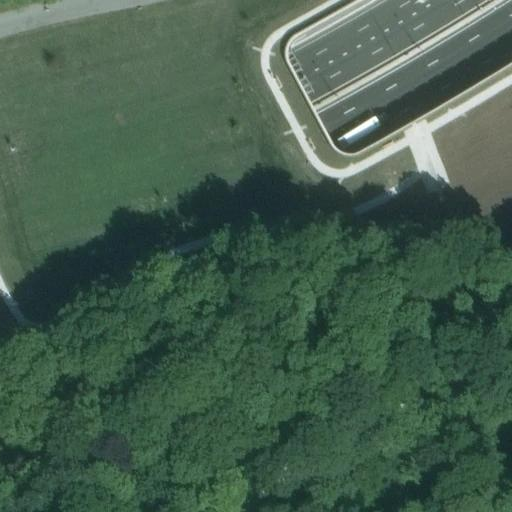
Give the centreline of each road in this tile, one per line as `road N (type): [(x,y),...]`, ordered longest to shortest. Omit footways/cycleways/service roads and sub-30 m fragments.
road 1 (trunk): [(0,272),(327,128),(511,22)]
road 2 (trunk): [(422,0),(293,73),(0,200)]
